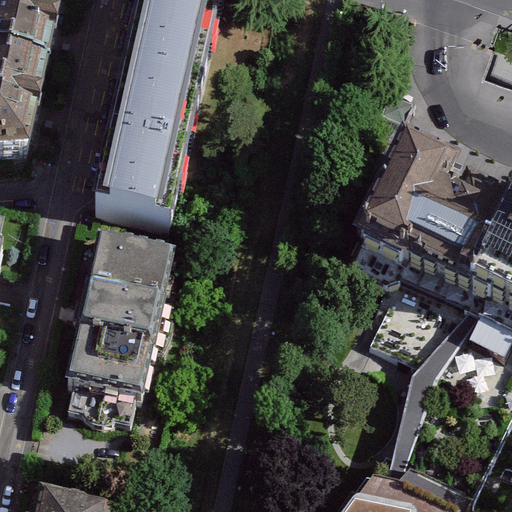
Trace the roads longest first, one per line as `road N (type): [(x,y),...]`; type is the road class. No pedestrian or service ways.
road 1 (residential): [(73,193),(0,498)]
road 2 (residential): [(113,0),(73,193)]
